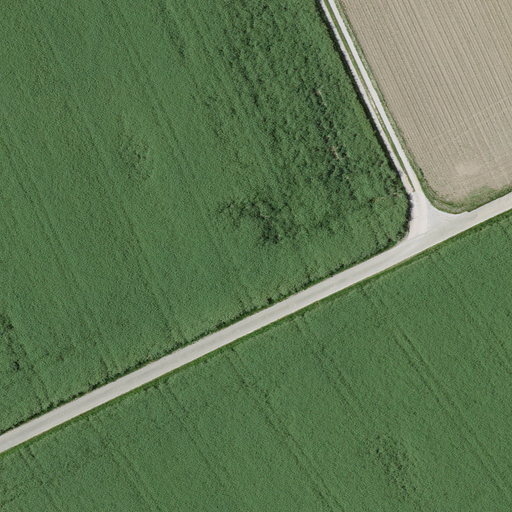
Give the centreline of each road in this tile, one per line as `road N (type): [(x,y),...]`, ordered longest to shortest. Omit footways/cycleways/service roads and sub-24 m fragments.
road 1 (track): [(0,444),(511,198)]
road 2 (track): [(327,0),(434,235)]
